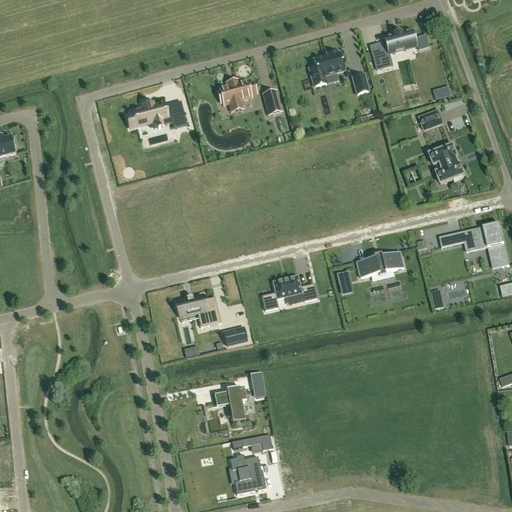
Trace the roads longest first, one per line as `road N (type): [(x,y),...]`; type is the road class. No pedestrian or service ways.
road 1 (residential): [(131,289),(84,100),(443,3)]
road 2 (unclassified): [(131,289),(511,198)]
road 3 (residential): [(254,511),(352,492),(482,511)]
road 4 (residential): [(53,307),(31,112),(0,121)]
road 5 (unclassified): [(174,511),(131,289)]
road 6 (unclassified): [(511,187),(443,3)]
road 7 (residential): [(23,511),(3,319)]
